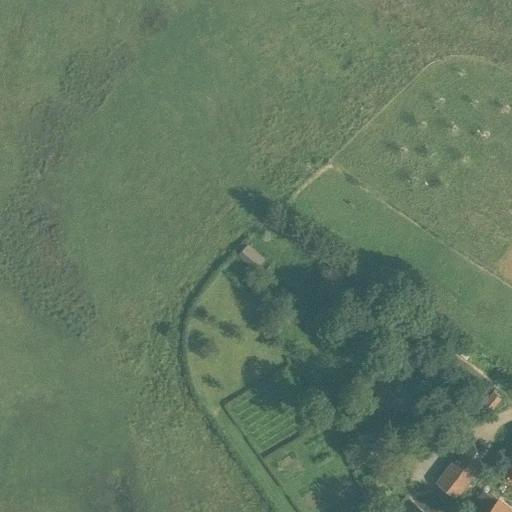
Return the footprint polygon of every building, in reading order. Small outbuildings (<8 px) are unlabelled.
[(256,266),(265,253),(247,241),(238,254),(256,266)] [(397,399),(403,376),(375,369),(369,392),(397,399)] [(436,477),(457,496),(491,460),(471,441),(436,477)] [(511,454),(502,468),(511,475),(511,454)] [(511,511),(511,504),(501,495),(497,500),(488,493),(473,511),(511,511)]
